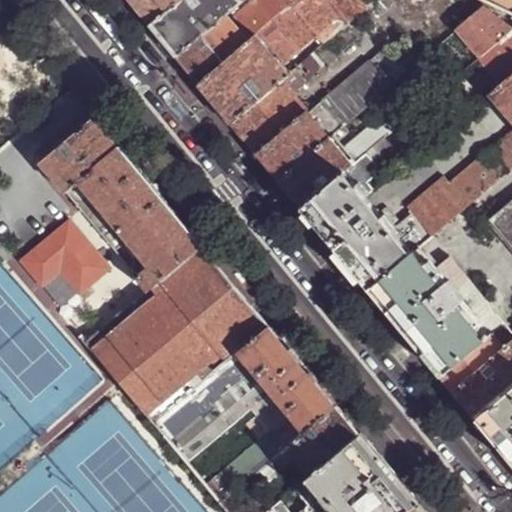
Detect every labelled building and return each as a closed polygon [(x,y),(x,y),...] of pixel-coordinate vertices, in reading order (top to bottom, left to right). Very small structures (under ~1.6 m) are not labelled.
[(182,0),(242,0),(243,2),(245,0),(130,0),(145,18),(152,26),(182,0)] [(228,16),(243,2),(242,0),(182,0),(152,26),(171,49),(178,58),(228,16)] [(255,0),(232,20),(228,16),(178,58),(194,77),(201,85),(259,37),(302,0),(255,0)] [(290,74),(283,66),(326,30),(332,38),(376,0),(302,0),(259,37),(201,85),(223,112),(233,124),(290,74)] [(426,59),(443,45),(458,32),(484,8),(486,7),(467,0),(465,0),(404,0),(426,26),(413,35),(415,46),(426,59)] [(511,0),(484,0),(511,13),(511,0)] [(120,22),(127,17),(114,2),(108,7),(120,22)] [(511,32),(511,28),(484,8),(458,32),(481,59),(511,32)] [(491,98),(492,97),(511,79),(511,32),(481,59),(468,70),(491,98)] [(391,88),(426,59),(415,46),(413,35),(372,65),(391,88)] [(259,155),(309,113),(310,113),(322,102),(315,92),(301,103),(295,95),(307,84),(307,82),(324,66),(316,52),(290,74),(233,124),(252,146),(259,155)] [(281,182),(331,139),(391,88),(372,65),(370,63),(322,102),(310,113),(309,113),(259,155),(276,175),(281,182)] [(433,238),(470,208),(511,172),(511,79),(492,97),(511,121),(511,138),(491,155),(490,154),(452,186),(446,180),(410,210),(414,215),(433,238)] [(394,132),(398,128),(386,115),(378,122),(386,132),(391,129),(394,132)] [(112,136),(97,118),(66,143),(42,164),(67,193),(79,183),(121,147),(112,136)] [(386,139),(394,132),(391,129),(386,132),(378,122),(342,152),(331,139),(281,182),(298,202),(304,209),(386,139)] [(401,158),(386,139),(304,209),(320,229),(326,236),(369,200),(368,199),(377,192),(370,183),(401,158)] [(150,268),(138,278),(149,291),(153,288),(203,246),(148,180),(121,147),(79,183),(150,268)] [(79,183),(67,193),(78,207),(96,228),(138,278),(150,268),(79,183)] [(19,260),(20,261),(53,233),(50,229),(14,187),(9,191),(19,203),(11,209),(1,198),(0,198),(0,254),(11,267),(19,260)] [(9,191),(1,198),(11,209),(19,203),(9,191)] [(403,224),(391,211),(389,210),(381,215),(369,200),(326,236),(360,277),(371,290),(417,252),(433,238),(414,215),(403,224)] [(511,204),(490,222),(511,248),(511,204)] [(96,228),(78,207),(50,229),(53,233),(68,250),(96,228)] [(138,278),(96,228),(68,250),(34,278),(88,343),(149,291),(138,278)] [(28,272),(34,278),(68,250),(53,233),(20,261),(28,272)] [(227,250),(233,245),(223,233),(217,238),(227,250)] [(155,424),(239,352),(269,326),(231,280),(203,246),(153,288),(161,296),(95,351),(155,424)] [(443,377),(505,324),(451,259),(434,272),(425,261),(417,252),(371,290),(378,298),(387,309),(412,340),(443,377)] [(20,279),(28,272),(20,261),(19,260),(11,267),(20,279)] [(511,344),(511,332),(505,324),(443,377),(449,384),(456,393),(511,344)] [(290,423),(295,420),(306,433),(336,407),(328,397),(307,372),(279,339),(269,326),(239,352),(253,370),(272,392),(287,411),(283,415),(290,423)] [(511,344),(456,393),(478,420),(511,391),(511,344)] [(253,370),(239,352),(155,424),(169,441),(253,370)] [(169,441),(188,464),(268,396),(272,392),(253,370),(169,441)] [(511,391),(478,420),(483,426),(488,432),(509,458),(511,460),(511,391)] [(268,396),(283,415),(287,411),(272,392),(268,396)] [(349,423),(336,407),(306,433),(274,460),(281,469),(296,457),(311,474),(358,434),(349,423)] [(367,445),(358,434),(311,474),(294,488),(309,505),(314,511),(408,511),(417,506),(402,488),(367,445)] [(281,469),(274,460),(260,472),(271,484),(284,473),(281,469)] [(301,511),(309,505),(294,488),(265,511),(301,511)] [(240,511),(230,498),(222,505),(227,511),(240,511)]
